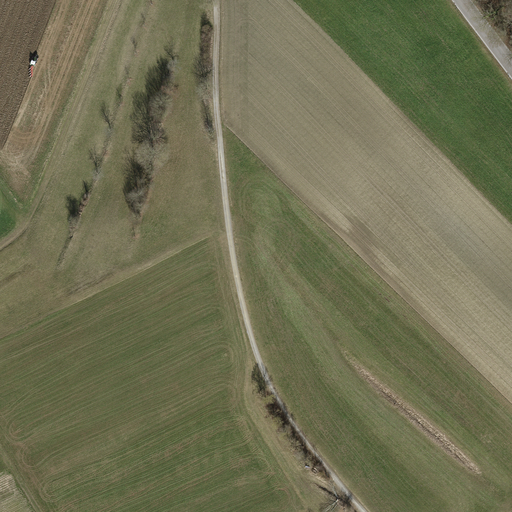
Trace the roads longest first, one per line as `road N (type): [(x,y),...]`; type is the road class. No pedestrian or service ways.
road 1 (track): [(356,511),(290,424),(244,312),(217,125),(213,0)]
road 2 (track): [(0,249),(43,189),(118,0)]
